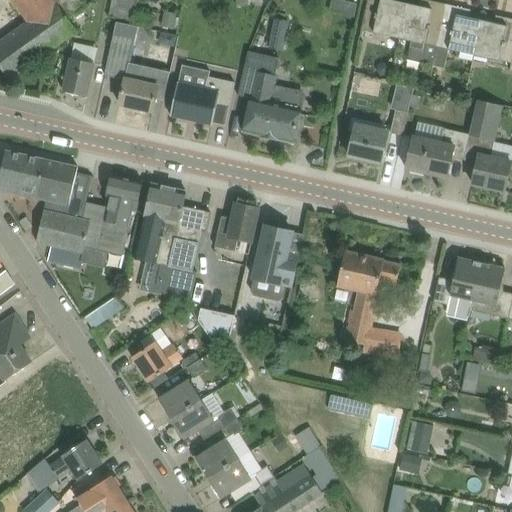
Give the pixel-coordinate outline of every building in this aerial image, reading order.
[(9,0),(26,23),(48,53),(78,31),(69,19),(90,4),(86,0),(9,0)] [(112,0),(109,17),(134,22),(138,2),(145,3),(145,0),(112,0)] [(357,3),(345,0),(343,13),(354,15),(357,3)] [(367,0),(361,31),(398,39),(406,3),(395,0),(367,0)] [(421,0),(420,6),(406,3),(398,39),(411,42),(407,61),(433,66),(446,4),(428,0),(421,0)] [(449,50),(475,55),(483,20),(470,17),(472,10),(446,4),(433,66),(445,69),(449,50)] [(165,11),(162,26),(175,28),(177,17),(178,14),(165,11)] [(511,63),(511,18),(496,15),(495,23),(483,20),(475,55),(511,63)] [(276,19),(271,47),(284,49),(289,21),(276,19)] [(117,22),(106,75),(126,80),(126,77),(129,63),(131,63),(139,27),(117,22)] [(0,64),(10,79),(48,53),(26,23),(0,40),(0,64)] [(69,72),(64,91),(88,96),(92,77),(95,63),(72,58),(69,72)] [(125,84),(120,104),(154,111),(157,98),(164,99),(170,72),(131,63),(129,63),(126,77),(126,80),(125,81),(125,84)] [(295,143),(300,124),(302,112),(271,104),(277,75),(245,68),(239,97),(251,100),(244,131),(295,143)] [(179,82),(171,115),(213,125),(218,105),(230,108),(236,83),(210,77),(207,89),(179,82)] [(465,97),(467,86),(457,84),(455,95),(465,97)] [(393,106),(408,110),(413,89),(398,85),(393,106)] [(470,132),(469,132),(463,158),(478,162),(473,184),(505,191),(511,162),(490,157),(494,137),(496,138),(503,106),(477,100),(470,132)] [(409,112),(397,109),(391,133),(404,136),(409,112)] [(388,131),(358,124),(350,156),(381,163),(388,131)] [(452,156),(463,158),(469,132),(443,126),(440,142),(414,137),(407,169),(408,169),(446,177),(446,178),(447,178),(452,156)] [(7,150),(0,181),(0,186),(1,187),(1,189),(47,200),(38,242),(53,246),(69,249),(84,253),(86,246),(93,216),(85,214),(87,203),(93,176),(78,173),(79,167),(7,150)] [(87,203),(85,214),(93,216),(86,246),(122,255),(127,234),(129,227),(133,210),(137,211),(144,182),(112,175),(111,180),(108,196),(110,197),(107,207),(87,203)] [(152,184),(136,258),(147,261),(149,261),(143,288),(163,292),(192,299),(198,272),(194,271),(203,229),(207,230),(211,212),(184,206),(188,192),(152,184)] [(240,239),(254,242),(260,208),(237,203),(229,236),(218,234),(216,245),(238,250),(240,239)] [(280,300),(285,297),(287,286),(293,287),(300,256),(288,253),(293,232),(281,229),(281,225),(270,223),(269,226),(266,226),(252,290),(255,295),(280,300)] [(50,258),(50,260),(65,263),(81,267),(82,262),(84,253),(69,249),(53,246),(50,258)] [(373,314),(375,304),(380,282),(397,286),(401,265),(385,261),(346,252),(338,287),(359,292),(349,342),(366,345),(364,352),(399,359),(404,334),(373,327),(376,314),(373,314)] [(435,300),(434,302),(448,305),(447,312),(470,318),(472,311),(475,299),(483,263),(459,258),(454,280),(440,277),(435,300)] [(475,299),(472,311),(509,319),(511,306),(511,292),(501,290),(506,268),(483,263),(475,299)] [(0,296),(16,284),(15,282),(14,283),(15,284),(0,295),(0,294),(0,296)] [(85,318),(93,329),(124,309),(116,297),(85,318)] [(229,345),(236,316),(202,308),(199,320),(214,341),(229,345)] [(182,314),(186,320),(193,315),(189,309),(182,314)] [(0,371),(6,380),(33,362),(17,339),(28,332),(16,315),(0,325),(0,371)] [(279,338),(268,335),(266,346),(277,349),(279,338)] [(162,351),(156,342),(133,357),(149,382),(184,359),(173,343),(162,351)] [(501,350),(488,347),(488,349),(485,363),(498,365),(501,350)] [(250,371),(240,356),(234,360),(243,375),(250,371)] [(188,368),(195,379),(208,371),(201,360),(188,368)] [(468,361),(462,391),(475,393),(481,364),(468,361)] [(421,381),(431,383),(432,378),(429,372),(423,371),(421,381)] [(160,399),(172,419),(201,400),(188,381),(160,399)] [(185,439),(214,421),(201,400),(172,419),(185,439)] [(218,417),(224,427),(237,417),(232,409),(218,417)] [(224,427),(231,437),(244,429),(237,417),(224,427)] [(310,427),(296,436),(307,454),(322,445),(310,427)] [(283,434),(272,440),(279,452),(290,446),(283,434)] [(73,468),(80,479),(104,464),(87,439),(65,454),(67,458),(53,467),(59,477),(73,468)] [(197,458),(209,477),(209,478),(238,460),(225,440),(197,458)] [(425,442),(415,440),(413,449),(428,453),(429,448),(425,442)] [(341,482),(321,447),(308,454),(329,490),(341,482)] [(424,458),(404,453),(400,469),(420,474),(424,458)] [(209,478),(210,478),(222,498),(251,480),(238,460),(209,478)] [(293,511),(318,497),(324,494),(304,463),(266,488),(274,501),(255,511),(293,511)] [(275,477),(268,466),(255,474),(262,485),(275,477)] [(107,511),(127,501),(128,501),(112,476),(79,497),(88,511),(107,511)] [(402,511),(408,487),(395,484),(388,511),(402,511)] [(24,511),(49,511),(59,503),(47,490),(24,511)] [(134,511),(128,501),(127,501),(107,511),(134,511)]
